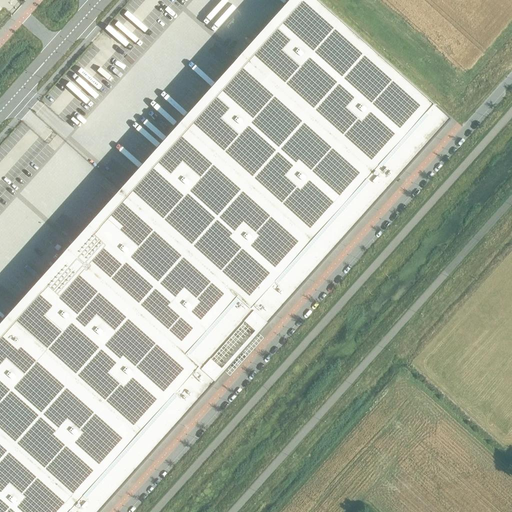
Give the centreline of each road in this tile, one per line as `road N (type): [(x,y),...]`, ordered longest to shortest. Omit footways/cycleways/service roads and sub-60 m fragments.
road 1 (unclassified): [(511,77),(121,511)]
road 2 (unclassified): [(511,109),(154,511)]
road 3 (unclassified): [(232,511),(511,198)]
road 4 (unknown): [(84,145),(222,0)]
road 5 (unclassified): [(0,113),(100,0)]
road 6 (unknown): [(0,235),(84,145)]
